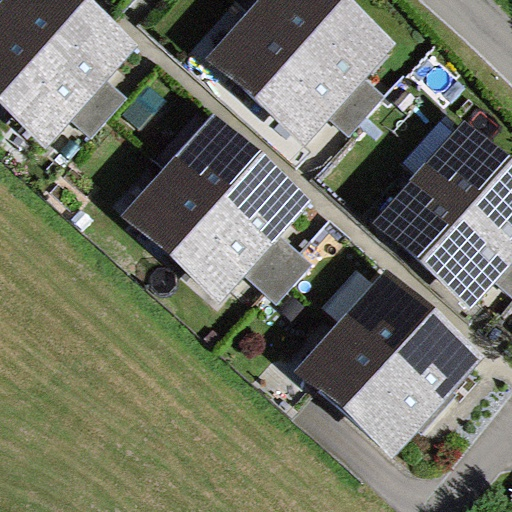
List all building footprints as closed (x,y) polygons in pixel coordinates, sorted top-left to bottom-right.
[(16,0),(0,18),(0,114),(49,159),(75,130),(112,90),(139,60),(73,0),(16,0)] [(272,0),(209,72),(305,157),(332,127),(369,86),(394,58),(328,0),(272,0)] [(369,86),(332,127),(349,142),(386,102),(369,86)] [(112,90),(75,130),(90,145),(127,103),(112,90)] [(309,213),(215,125),(125,221),(220,309),(246,282),(283,241),(309,213)] [(511,174),(464,131),(371,233),(470,322),(499,290),(511,276),(511,174)] [(283,241),(246,282),(277,309),(313,268),(283,241)] [(511,276),(499,290),(511,302),(511,276)] [(386,278),(293,382),(393,472),(486,368),(386,278)]
